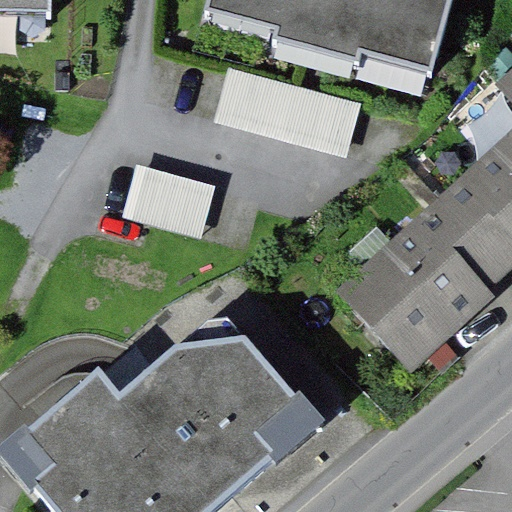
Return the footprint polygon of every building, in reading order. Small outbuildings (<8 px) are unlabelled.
[(0,0),(0,21),(65,22),(64,0),(0,0)] [(463,0),(222,0),(217,22),(440,84),(463,0)] [(370,108),(242,72),(228,124),(356,159),(370,108)] [(511,149),(347,295),(419,376),(511,294),(511,149)] [(224,191),(150,170),(136,219),(211,240),(224,191)] [(17,466),(56,511),(239,511),(361,408),(245,272),(17,466)]
